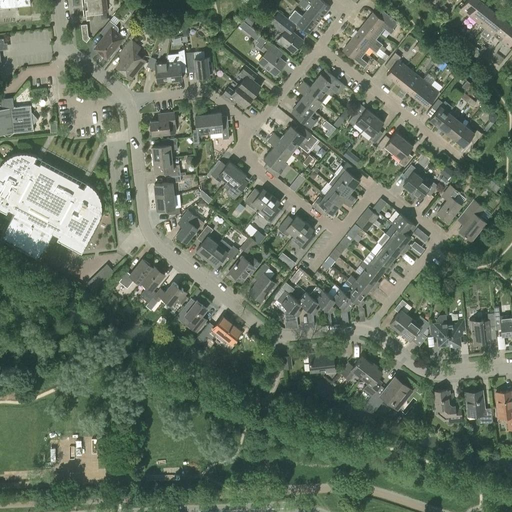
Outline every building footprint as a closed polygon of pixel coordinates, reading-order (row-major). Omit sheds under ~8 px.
[(0,0),(0,8),(30,5),(29,0),(0,0)] [(305,0),(311,5),(307,11),(319,20),(329,7),(321,0),(305,0)] [(466,0),(460,8),(468,15),(480,0),(466,0)] [(480,0),(468,15),(476,21),(488,6),(480,0)] [(107,12),(106,3),(82,5),(83,14),(86,14),(86,19),(92,18),(92,13),(107,12)] [(488,6),(476,21),(484,28),(496,13),(488,6)] [(308,34),(319,20),(307,11),(302,16),(295,10),(288,18),(308,34)] [(373,12),(365,22),(380,34),(384,28),(391,34),(394,29),(393,28),(397,22),(382,10),(377,16),(373,12)] [(291,31),(295,26),(278,12),(270,22),(283,32),(277,40),(293,52),(302,40),(291,31)] [(496,13),(484,28),(492,34),(504,19),(496,13)] [(255,19),(249,14),(245,20),(250,24),(255,19)] [(504,19),(492,34),(500,40),(511,25),(504,19)] [(100,51),(99,52),(104,56),(105,56),(106,57),(109,56),(113,51),(116,50),(119,46),(118,44),(123,38),(116,32),(118,30),(117,26),(109,20),(100,32),(104,36),(95,47),(100,51)] [(249,25),(244,21),(240,26),(245,30),(249,25)] [(380,34),(365,22),(357,31),(379,48),(382,44),(376,39),(380,34)] [(511,42),(511,25),(500,40),(508,47),(511,42)] [(379,48),(357,31),(350,40),(365,52),(369,47),(381,56),(384,52),(379,48)] [(459,34),(455,31),(450,37),(454,40),(459,34)] [(88,36),(88,34),(82,34),(82,39),(86,42),(90,38),(88,36)] [(274,53),(278,48),(260,34),(256,39),(257,41),(255,44),(265,52),(258,61),(275,74),(285,62),(274,53)] [(116,66),(128,76),(142,59),(135,53),(139,47),(130,39),(119,52),(125,56),(116,66)] [(361,57),(365,52),(350,40),(342,50),(364,67),(367,63),(361,57)] [(463,47),(466,50),(471,44),(468,41),(463,47)] [(413,47),(417,51),(422,45),(418,42),(413,47)] [(474,47),(471,44),(466,50),(470,52),(474,47)] [(426,48),(422,45),(417,51),(421,54),(426,48)] [(167,61),(169,80),(182,79),(180,65),(185,64),(184,52),(184,49),(178,51),(179,53),(167,55),(167,61)] [(212,72),(211,62),(207,63),(207,56),(194,58),(194,52),(186,52),(188,67),(193,67),(193,69),(195,69),(196,77),(209,75),(208,72),(212,72)] [(390,70),(386,74),(394,81),(406,66),(398,59),(400,57),(394,52),(384,65),(390,70)] [(430,61),(434,64),(438,58),(435,55),(430,61)] [(156,82),(169,80),(167,61),(154,63),(156,59),(150,57),(146,66),(152,68),(155,68),(156,82)] [(487,57),(482,62),(486,65),(490,60),(487,57)] [(438,58),(434,64),(431,69),(434,72),(438,67),(437,66),(442,61),(438,58)] [(243,79),(239,85),(253,96),(261,86),(252,79),(257,73),(246,65),(238,74),(243,79)] [(406,66),(394,81),(402,87),(414,72),(406,66)] [(328,92),(331,95),(333,91),(337,94),(344,85),(324,69),(321,73),(320,73),(314,82),(328,93),(328,92)] [(453,69),(448,75),(451,78),(456,72),(453,69)] [(414,72),(402,87),(410,93),(422,78),(414,72)] [(422,78),(410,93),(418,100),(430,85),(422,78)] [(471,84),(466,80),(461,86),(466,90),(471,84)] [(300,85),(321,101),(328,93),(314,82),(310,86),(303,81),(300,85)] [(245,106),(253,96),(239,85),(234,91),(228,86),(221,96),(232,105),(236,99),(245,106)] [(300,99),(314,110),(321,101),(300,85),(297,89),(304,94),(300,99)] [(438,91),(430,85),(418,100),(426,106),(438,91)] [(0,134),(13,133),(13,132),(15,132),(34,130),(33,130),(33,124),(32,124),(38,120),(31,111),(30,106),(31,106),(31,105),(12,107),(9,104),(11,102),(11,98),(13,98),(12,97),(0,98),(0,134)] [(435,112),(429,119),(438,126),(449,113),(440,106),(442,102),(438,98),(430,108),(435,112)] [(318,120),(311,114),(314,110),(300,99),(293,107),(294,108),(290,113),(311,129),(318,120)] [(353,125),(355,122),(364,129),(375,115),(366,108),(361,115),(356,111),(348,121),(353,125)] [(149,128),(150,133),(151,133),(151,134),(166,133),(166,134),(174,133),(176,130),(174,112),(161,114),(161,120),(150,121),(151,128),(149,128)] [(222,126),(221,112),(208,114),(210,132),(221,130),(222,139),(229,139),(227,126),(222,126)] [(446,133),(457,119),(449,113),(438,126),(446,133)] [(199,142),(198,133),(210,132),(208,114),(195,115),(196,129),(192,130),(193,142),(199,142)] [(378,129),(384,122),(375,115),(364,129),(372,136),(370,139),(375,143),(383,133),(378,129)] [(455,140),(465,126),(457,119),(446,133),(455,140)] [(294,128),(290,125),(284,133),(297,144),(300,141),(303,143),(311,134),(298,124),(294,128)] [(332,125),(325,134),(328,136),(335,128),(332,125)] [(476,129),(474,133),(465,126),(455,140),(463,147),(469,139),(473,143),(481,133),(476,129)] [(270,136),(291,153),(297,144),(284,133),(280,138),(273,132),(270,136)] [(382,149),(385,146),(393,153),(404,139),(396,132),(390,139),(385,135),(377,145),(382,149)] [(270,150),(284,161),(291,153),(270,136),(267,140),(274,146),(270,150)] [(162,145),(151,146),(153,159),(171,157),(170,150),(177,149),(175,138),(162,139),(162,145)] [(408,153),(413,146),(404,139),(393,153),(401,159),(399,162),(404,166),(412,156),(408,153)] [(287,164),(284,161),(270,150),(263,159),(267,162),(263,167),(276,177),(287,164)] [(89,183),(87,182),(84,187),(78,184),(79,182),(41,162),(40,164),(34,161),(37,155),(35,154),(32,153),(30,153),(28,152),(25,152),(23,152),(20,152),(19,152),(16,153),(13,154),(11,155),(9,156),(7,157),(6,158),(5,159),(3,160),(2,162),(1,163),(0,164),(0,208),(7,212),(8,209),(14,212),(1,237),(39,257),(53,232),(58,235),(57,239),(81,252),(98,220),(99,218),(100,216),(100,214),(101,213),(101,211),(101,209),(102,207),(102,205),(101,203),(101,201),(101,199),(100,197),(99,195),(98,193),(97,191),(96,190),(95,188),(93,187),(92,185),(90,184),(89,183)] [(189,156),(187,157),(185,160),(187,163),(189,165),(191,164),(194,163),(194,160),(193,158),(191,156),(189,156)] [(356,156),(351,162),(357,166),(362,161),(356,156)] [(154,172),(167,171),(167,177),(180,175),(179,173),(178,165),(172,166),(171,157),(153,159),(154,172)] [(220,181),(222,178),(226,181),(238,167),(229,160),(225,165),(221,162),(211,174),(220,181)] [(334,174),(336,175),(353,189),(360,180),(356,177),(359,172),(346,162),(343,166),(341,165),(334,174)] [(408,178),(402,185),(411,192),(422,178),(414,171),(416,168),(411,164),(403,174),(408,178)] [(246,174),(238,167),(226,181),(226,182),(223,186),(231,193),(232,191),(237,195),(247,182),(243,179),(246,174)] [(450,170),(445,176),(449,179),(454,173),(450,170)] [(294,181),(298,184),(303,178),(299,174),(294,181)] [(172,183),(180,182),(180,175),(167,177),(168,182),(154,184),(155,197),(173,195),(172,183)] [(349,193),(353,189),(336,175),(329,183),(332,186),(352,202),(356,198),(349,193)] [(425,175),(422,178),(411,192),(420,199),(425,192),(430,195),(438,186),(433,182),(425,175)] [(448,180),(443,176),(440,181),(444,184),(448,180)] [(495,191),(499,186),(490,178),(486,184),(495,191)] [(437,212),(448,221),(461,204),(453,199),(459,192),(450,185),(442,195),(447,199),(437,212)] [(352,202),(332,186),(325,194),(339,205),(343,201),(349,206),(352,202)] [(253,208),(256,205),(260,208),(271,194),(263,188),(259,192),(254,188),(244,201),(253,208)] [(280,201),(271,194),(260,208),(258,212),(270,222),(281,209),(276,206),(280,201)] [(328,211),(332,214),(339,205),(325,194),(322,198),(319,196),(312,205),(324,215),(328,211)] [(179,207),(175,208),(173,195),(155,197),(157,210),(167,209),(167,215),(180,213),(179,207)] [(383,206),(386,202),(381,199),(380,198),(379,199),(377,202),(383,206)] [(458,229),(471,239),(485,221),(476,214),(482,206),(473,199),(464,210),(470,215),(458,229)] [(245,207),(239,203),(235,208),(240,212),(245,207)] [(367,207),(362,214),(373,223),(378,216),(367,207)] [(198,229),(204,222),(196,216),(188,210),(180,220),(184,224),(176,234),(186,242),(196,228),(198,229)] [(399,213),(391,223),(397,227),(404,233),(404,232),(408,228),(411,230),(415,225),(399,213)] [(289,232),(293,235),(305,221),(296,214),(293,219),(288,215),(277,228),(287,235),(289,232)] [(366,231),(373,223),(362,214),(356,222),(366,231)] [(313,228),(305,221),(293,235),(294,236),(291,239),(304,249),(314,236),(310,232),(313,228)] [(250,236),(255,228),(248,223),(243,231),(250,236)] [(354,224),(350,229),(347,233),(353,238),(361,229),(354,224)] [(205,239),(196,250),(206,258),(217,244),(207,236),(213,229),(207,225),(199,234),(205,239)] [(404,233),(397,227),(390,236),(405,249),(409,244),(406,242),(410,237),(404,232),(404,233)] [(264,237),(256,231),(251,237),(259,243),(264,237)] [(353,238),(347,233),(339,242),(347,248),(351,243),(350,242),(353,238)] [(405,249),(390,236),(382,246),(395,256),(399,251),(402,253),(405,249)] [(241,247),(247,252),(255,241),(250,237),(241,247)] [(221,239),(217,244),(206,258),(216,266),(225,255),(231,259),(238,249),(233,245),(231,246),(221,239)] [(339,242),(335,248),(331,252),(338,257),(345,247),(347,248),(339,242)] [(395,256),(382,246),(375,255),(390,267),(394,263),(391,261),(395,256)] [(335,261),(338,257),(331,252),(329,256),(324,261),(330,266),(331,267),(335,261)] [(249,272),(250,274),(259,262),(254,258),(250,262),(242,255),(232,268),(227,275),(229,277),(232,274),(241,281),(249,272)] [(390,267),(375,255),(367,265),(380,275),(384,270),(387,272),(390,267)] [(294,262),(289,259),(285,265),(291,269),(295,264),(294,262)] [(127,288),(135,279),(140,283),(152,268),(142,260),(131,275),(127,272),(125,274),(119,282),(127,288)] [(364,268),(360,274),(375,286),(379,282),(376,279),(380,275),(367,265),(363,261),(360,265),(364,268)] [(261,302),(276,283),(264,273),(269,266),(264,262),(253,276),(258,280),(248,292),(261,302)] [(86,284),(92,290),(112,270),(106,264),(86,284)] [(164,275),(154,267),(152,268),(140,283),(141,282),(147,286),(140,296),(148,302),(153,296),(156,292),(152,289),(164,275)] [(297,268),(289,277),(294,281),(302,272),(297,268)] [(351,275),(347,279),(365,293),(369,288),(372,291),(375,286),(360,274),(356,279),(351,275)] [(361,298),(365,293),(347,279),(340,289),(351,298),(360,305),(364,300),(361,298)] [(160,288),(156,292),(153,296),(159,301),(161,297),(171,305),(175,300),(178,303),(179,301),(183,304),(188,296),(185,294),(186,293),(173,282),(165,292),(160,288)] [(334,300),(332,297),(322,290),(322,289),(317,285),(309,294),(315,299),(318,302),(330,312),(334,307),(331,305),(334,300)] [(340,289),(339,288),(332,297),(334,300),(347,310),(350,305),(348,303),(351,298),(340,289)] [(297,308),(301,304),(298,301),(289,293),(288,294),(284,290),(276,300),(296,315),(300,311),(297,308)] [(305,291),(298,301),(301,304),(313,314),(317,309),(314,307),(318,302),(315,299),(309,294),(305,291)] [(398,312),(390,323),(400,331),(411,317),(401,309),(407,303),(402,299),(394,309),(398,312)] [(204,321),(199,317),(206,308),(196,300),(185,314),(191,319),(187,324),(196,331),(204,321)] [(511,314),(499,316),(498,306),(493,307),(494,311),(495,326),(500,325),(501,335),(511,334),(511,314)] [(485,340),(491,339),(489,327),(495,326),(494,311),(487,312),(488,320),(482,320),(482,318),(469,320),(470,328),(471,328),(473,343),(485,342),(485,340)] [(214,326),(209,322),(194,341),(196,342),(199,338),(204,343),(208,338),(211,340),(217,332),(230,343),(240,330),(222,316),(214,326)] [(416,322),(411,317),(400,331),(410,340),(418,330),(422,333),(428,327),(428,322),(426,320),(421,316),(416,322)] [(449,344),(447,324),(447,322),(434,324),(435,336),(438,335),(439,345),(449,344)] [(460,323),(447,324),(449,344),(449,346),(460,345),(459,335),(461,335),(460,323)] [(325,369),(326,372),(334,372),(332,351),(308,354),(310,371),(325,369)] [(349,379),(355,372),(361,377),(372,363),(362,355),(353,366),(347,362),(340,372),(349,379)] [(291,368),(290,356),(283,356),(284,368),(291,368)] [(367,382),(362,389),(368,394),(364,401),(366,403),(375,391),(380,385),(375,381),(382,371),(372,363),(361,377),(367,382)] [(395,376),(380,395),(375,391),(366,403),(364,405),(376,409),(384,399),(394,406),(409,388),(395,376)] [(448,418),(449,422),(462,420),(460,406),(454,407),(454,405),(449,401),(448,389),(434,391),(437,413),(444,419),(448,418)] [(478,415),(479,424),(493,422),(491,407),(484,408),(482,390),(465,391),(468,416),(478,415)] [(507,416),(509,429),(511,428),(511,398),(511,390),(495,392),(498,417),(507,416)]
